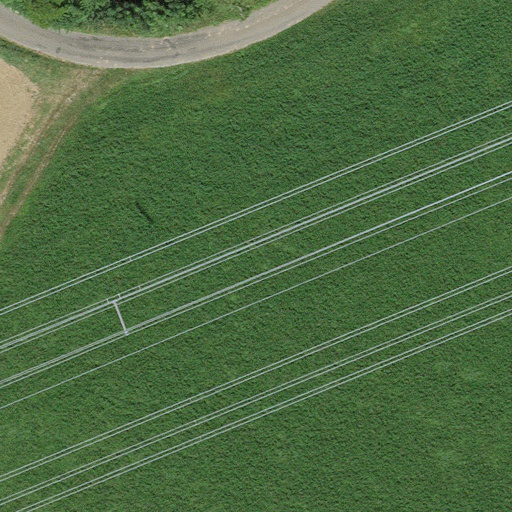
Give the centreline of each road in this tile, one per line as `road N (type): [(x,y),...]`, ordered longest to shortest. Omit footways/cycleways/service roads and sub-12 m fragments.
road 1 (track): [(0,14),(98,48),(246,32),(300,0)]
road 2 (track): [(0,217),(98,48)]
